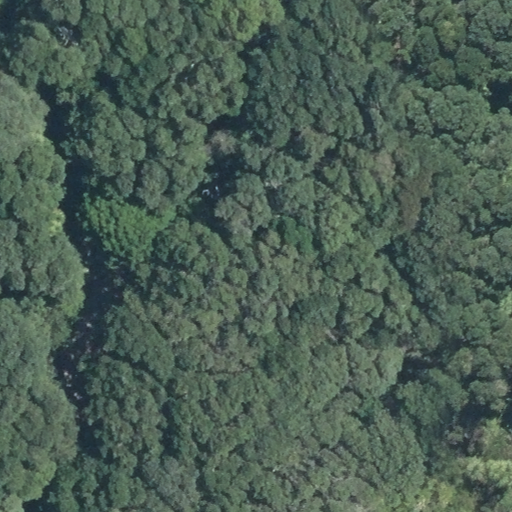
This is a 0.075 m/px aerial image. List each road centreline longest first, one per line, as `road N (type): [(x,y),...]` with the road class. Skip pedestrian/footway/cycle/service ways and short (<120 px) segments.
road 1 (track): [(30,511),(90,352),(253,0)]
road 2 (track): [(0,31),(90,352)]
